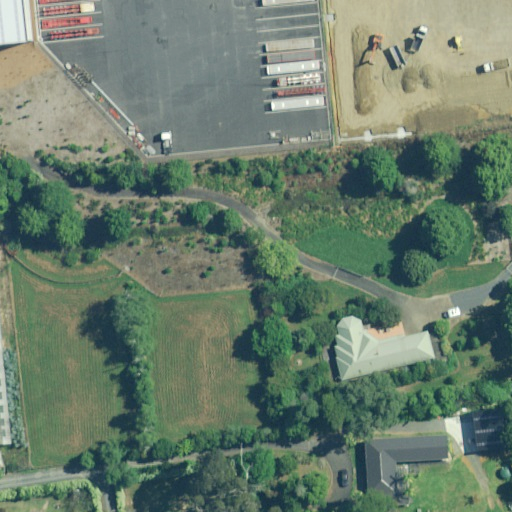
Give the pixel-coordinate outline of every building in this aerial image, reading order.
[(0,0),(0,41),(31,39),(27,0),(0,0)] [(0,468),(3,468),(0,445),(15,444),(0,305),(0,468)] [(437,360),(430,330),(411,334),(411,331),(383,337),(379,339),(366,328),(365,327),(365,325),(364,324),(364,323),(363,322),(362,321),(361,320),(361,319),(360,319),(358,318),(357,318),(356,317),(355,317),(354,317),(352,317),(351,317),(350,317),(349,317),(347,317),(346,318),(345,318),(344,319),(343,320),(342,321),(341,322),(341,323),(340,324),(339,325),(339,326),(339,327),(339,329),(338,330),(338,331),(339,332),(339,334),(335,335),(337,345),(333,346),(335,356),(341,381),(437,360)] [(298,398),(297,400),(298,401),(298,402),(298,404),(299,405),(300,406),(301,407),(302,408),(304,408),(305,408),(307,408),(308,408),(309,407),(311,407),(312,406),(312,404),(313,403),(314,402),(314,400),(314,399),(313,398),(313,396),(312,395),(311,394),(310,393),(309,393),(307,392),(306,392),(305,392),(303,392),(302,393),(301,394),(300,395),(299,396),(298,397),(298,398)] [(481,410),(483,442),(507,441),(505,408),(481,410)] [(407,438),(398,438),(368,439),(369,496),(399,495),(398,458),(407,457),(407,438)]
